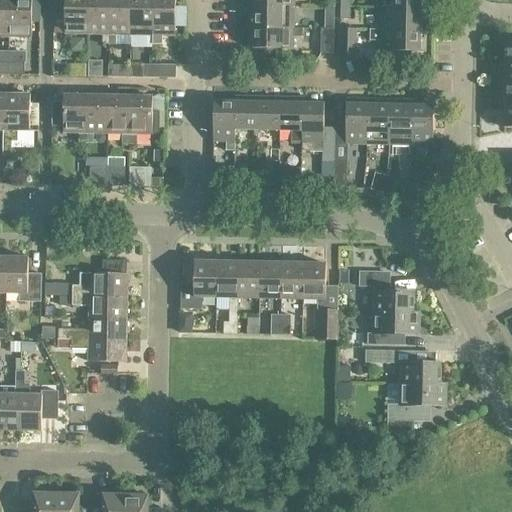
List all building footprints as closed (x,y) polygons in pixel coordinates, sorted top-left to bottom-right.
[(0,0),(0,37),(8,38),(8,0),(0,0)] [(31,1),(8,0),(8,38),(31,38),(31,1)] [(65,0),(65,35),(88,36),(88,0),(65,0)] [(88,0),(88,36),(102,36),(102,45),(109,45),(109,44),(110,0),(88,0)] [(116,36),(131,36),(131,0),(110,0),(109,44),(109,45),(116,46),(116,36)] [(131,0),(131,36),(153,36),(153,0),(131,0)] [(177,0),(153,0),(153,36),(177,37),(177,0)] [(183,0),(184,15),(196,15),(195,0),(183,0)] [(426,9),(426,0),(393,0),(394,8),(426,9)] [(255,13),(250,13),(250,27),(283,28),(283,29),(293,29),(293,7),(295,7),(250,5),(250,6),(255,6),(255,13)] [(349,7),(341,7),(340,20),(349,20),(349,7)] [(381,30),(421,31),(421,25),(426,25),(426,9),(394,8),(381,8),(380,30),(381,30)] [(334,30),(334,18),(325,17),(325,29),(334,30)] [(283,29),(283,28),(250,27),(249,50),(294,51),(295,38),(304,38),(304,29),(293,29),(283,29)] [(322,29),(321,55),(333,56),(334,30),(325,29),(322,29)] [(340,30),(340,59),(356,59),(356,31),(340,30)] [(381,30),(381,52),(420,53),(421,31),(381,30)] [(500,69),(499,84),(511,83),(511,61),(505,61),(505,69),(500,69)] [(101,78),(101,63),(88,63),(88,78),(101,78)] [(7,64),(7,76),(24,76),(24,64),(7,64)] [(85,78),(85,66),(70,66),(69,78),(85,78)] [(143,79),(152,79),(152,66),(143,66),(143,79)] [(152,66),(152,79),(175,79),(176,66),(152,66)] [(504,106),(511,106),(511,83),(499,84),(499,100),(504,101),(504,106)] [(7,96),(0,95),(0,131),(3,132),(3,144),(11,144),(12,142),(12,132),(7,132),(7,96)] [(30,96),(7,96),(7,132),(12,132),(12,142),(18,143),(18,132),(30,132),(30,127),(38,127),(39,106),(30,105),(30,96)] [(79,144),(87,144),(87,96),(64,96),(64,133),(79,134),(79,144)] [(93,134),(108,134),(109,96),(87,96),(87,144),(93,144),(93,134)] [(121,145),(130,145),(130,97),(109,96),(108,134),(121,134),(121,145)] [(153,97),(130,97),(130,145),(136,145),(136,134),(159,135),(159,112),(152,112),(153,97)] [(236,131),(258,132),(258,99),(243,99),(243,104),(236,104),(236,131)] [(258,132),(280,132),(281,100),(258,99),(258,132)] [(346,146),(367,146),(368,100),(347,99),(346,146)] [(297,100),(281,100),(280,132),(292,133),(291,145),(302,146),(302,153),(303,153),(303,145),(304,105),(297,105),(297,100)] [(368,100),(367,146),(389,147),(389,135),(390,102),(375,102),(375,100),(368,100)] [(389,135),(389,147),(412,147),(413,107),(406,107),(406,103),(390,102),(389,135)] [(235,131),(236,131),(236,104),(214,103),(213,143),(226,143),(226,152),(235,152),(235,131)] [(322,163),(334,164),(335,134),(324,134),(324,106),(304,105),(303,145),(303,153),(322,153),(322,163)] [(434,108),(413,107),(412,147),(433,148),(433,156),(442,156),(442,138),(433,138),(434,108)] [(3,144),(2,157),(11,157),(11,144),(3,144)] [(140,180),(159,179),(158,155),(139,156),(140,180)] [(347,164),(334,164),(334,189),(347,189),(347,164)] [(89,187),(108,187),(108,169),(90,168),(89,187)] [(235,169),(212,168),(212,187),(234,187),(235,169)] [(125,169),(108,169),(108,187),(124,188),(125,169)] [(280,178),(279,188),(301,188),(302,170),(280,169),(280,178)] [(414,173),(407,187),(421,193),(428,179),(414,173)] [(383,195),(385,186),(387,177),(375,174),(370,192),(383,195)] [(244,187),(257,187),(257,178),(244,177),(244,187)] [(387,177),(385,186),(383,195),(395,198),(399,180),(387,177)] [(257,178),(257,187),(279,188),(280,178),(269,178),(257,178)] [(151,188),(163,189),(163,180),(151,180),(151,188)] [(18,302),(41,302),(41,275),(28,275),(28,259),(5,259),(5,294),(18,294),(18,302)] [(203,298),(217,298),(217,262),(195,262),(195,284),(182,283),(181,310),(203,310),(203,298)] [(230,322),(224,322),(224,333),(237,334),(238,299),(239,299),(239,263),(217,262),(217,298),(230,299),(230,322)] [(239,299),(259,299),(260,264),(239,263),(239,299)] [(259,299),(281,300),(282,264),(260,264),(259,299)] [(281,300),(303,301),(303,265),(282,264),(281,300)] [(303,265),(303,301),(325,301),(326,265),(303,265)] [(75,285),(75,273),(54,273),(54,285),(75,285)] [(373,288),(373,313),(413,314),(413,313),(413,292),(384,292),(384,273),(359,273),(359,288),(373,288)] [(72,287),(72,297),(126,298),(127,275),(90,274),(90,275),(80,275),(79,287),(72,287)] [(89,319),(126,319),(126,298),(72,297),(72,306),(89,307),(89,319)] [(270,323),(266,307),(254,310),(258,326),(270,323)] [(337,312),(319,312),(318,340),(337,341),(337,312)] [(367,334),(367,346),(397,346),(397,335),(418,335),(419,313),(413,313),(413,314),(373,313),(373,334),(367,334)] [(281,336),(281,316),(272,316),(272,336),(281,336)] [(281,316),(281,336),(291,336),(291,316),(281,316)] [(58,340),(71,340),(126,341),(126,319),(89,319),(89,330),(58,329),(58,340)] [(248,335),(259,335),(259,327),(248,327),(248,335)] [(221,376),(220,361),(231,360),(230,336),(186,338),(188,377),(221,376)] [(71,349),(88,349),(88,362),(125,362),(126,341),(71,340),(71,349)] [(401,364),(400,384),(446,385),(446,384),(439,384),(440,363),(411,363),(411,352),(365,352),(365,364),(401,364)] [(117,366),(102,366),(101,374),(117,374),(117,366)] [(24,372),(15,372),(15,383),(24,383),(24,372)] [(41,397),(29,396),(29,384),(24,384),(24,383),(15,383),(15,395),(19,395),(19,431),(42,431),(42,420),(57,420),(57,392),(41,392),(41,397)] [(388,405),(387,422),(425,422),(425,406),(446,407),(446,385),(400,384),(400,405),(388,405)] [(19,395),(15,395),(0,394),(0,430),(19,431),(19,395)] [(34,511),(56,511),(56,494),(34,494),(34,511)] [(78,511),(79,495),(56,494),(56,511),(78,511)] [(126,511),(127,495),(103,495),(103,511),(126,511)] [(126,511),(147,511),(148,496),(127,495),(126,511)]
